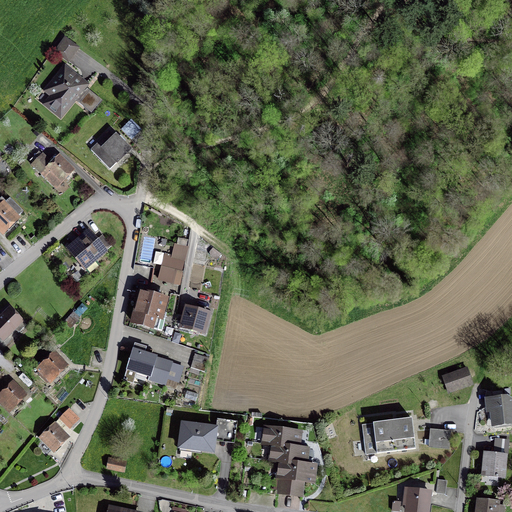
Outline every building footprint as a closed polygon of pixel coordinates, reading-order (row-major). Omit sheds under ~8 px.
[(77,49),(64,39),(55,52),(67,61),(77,49)] [(47,104),(60,115),(83,87),(64,71),(48,90),(54,95),(47,104)] [(141,130),(131,122),(122,131),(132,140),(141,130)] [(109,170),(128,151),(129,151),(115,137),(103,148),(98,143),(90,150),(109,170)] [(51,165),(42,156),(32,166),(54,188),(71,171),(58,158),(51,165)] [(5,204),(1,199),(0,200),(0,231),(2,233),(16,219),(15,218),(21,213),(9,200),(5,204)] [(96,240),(88,231),(67,250),(83,269),(111,246),(101,236),(96,240)] [(169,283),(177,285),(184,260),(165,255),(161,268),(172,271),(169,283)] [(147,295),(140,293),(132,323),(146,327),(149,316),(160,319),(165,300),(154,297),(155,293),(148,291),(147,295)] [(176,315),(173,329),(188,333),(189,329),(203,333),(208,314),(186,308),(183,317),(176,315)] [(9,309),(0,318),(0,338),(2,341),(21,321),(9,309)] [(171,337),(173,329),(162,328),(161,336),(171,337)] [(167,379),(176,382),(181,368),(171,365),(171,364),(154,359),(155,358),(140,354),(142,348),(135,346),(124,381),(145,387),(147,380),(164,386),(167,379)] [(65,367),(52,354),(36,370),(49,383),(65,367)] [(208,359),(194,355),(190,368),(204,372),(208,359)] [(447,393),(471,384),(467,370),(442,378),(447,393)] [(24,397),(11,383),(0,394),(0,404),(8,413),(24,397)] [(505,398),(490,400),(493,425),(511,422),(511,415),(510,402),(505,398)] [(67,427),(69,429),(78,420),(68,410),(40,437),(53,451),(65,438),(59,432),(62,430),(63,431),(67,427)] [(234,439),(236,423),(220,420),(217,437),(234,439)] [(412,421),(364,427),(367,454),(415,448),(412,421)] [(179,448),(212,452),(215,429),(182,425),(179,448)] [(263,444),(272,445),(295,448),(296,441),(298,441),(299,433),(265,428),(263,444)] [(428,446),(449,448),(451,430),(430,428),(428,446)] [(305,458),(306,450),(295,448),(272,445),(270,461),(280,462),(302,465),(303,458),(305,458)] [(503,478),(505,455),(484,453),(482,476),(503,478)] [(124,463),(109,460),(107,470),(122,473),(124,463)] [(287,479),(294,480),(302,481),(310,482),(311,474),(313,475),(314,466),(302,465),(280,462),(278,478),(280,478),(287,479)] [(278,493),(285,494),(287,479),(280,478),(278,493)] [(285,494),(293,495),(294,480),(287,479),(285,494)] [(294,480),(293,495),(300,496),(302,481),(294,480)] [(435,494),(444,495),(446,482),(437,481),(435,494)] [(406,511),(426,511),(429,492),(405,489),(403,505),(407,506),(406,511)] [(476,511),(503,511),(504,504),(478,501),(476,511)] [(400,503),(392,502),(391,511),(398,511),(400,503)]
